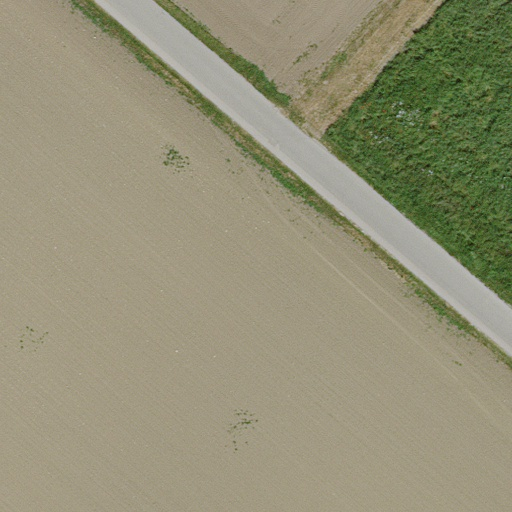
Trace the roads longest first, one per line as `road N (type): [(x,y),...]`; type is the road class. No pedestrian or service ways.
road 1 (unclassified): [(511,330),(126,0)]
road 2 (track): [(288,141),(416,0)]
